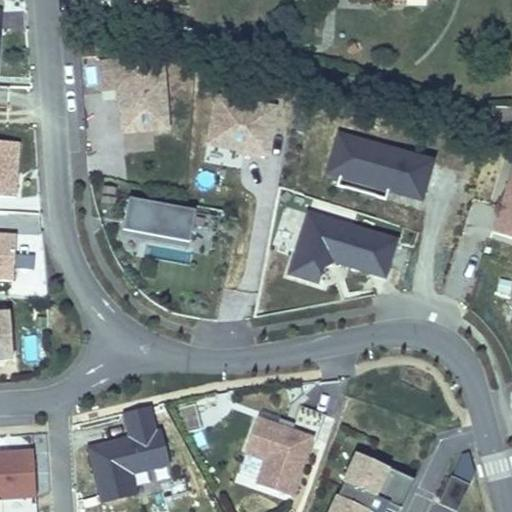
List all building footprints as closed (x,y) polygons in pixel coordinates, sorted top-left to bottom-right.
[(0,82),(34,85),(34,18),(0,16),(0,82)] [(358,52),(354,45),(350,47),(353,54),(358,52)] [(101,66),(102,100),(131,98),(131,136),(181,132),(174,62),(101,66)] [(219,105),(214,151),(277,154),(281,109),(219,105)] [(350,138),(339,176),(432,197),(443,158),(350,138)] [(0,195),(18,196),(21,146),(0,144),(0,195)] [(511,162),(491,234),(511,240),(511,162)] [(215,191),(218,168),(195,165),(192,188),(215,191)] [(132,205),(129,236),(205,244),(211,212),(132,205)] [(308,211),(289,277),(335,287),(343,259),(387,269),(397,233),(308,211)] [(0,237),(0,280),(13,280),(13,238),(0,237)] [(0,318),(0,365),(21,365),(21,318),(0,318)] [(83,449),(95,506),(138,498),(135,479),(172,471),(159,411),(123,418),(126,440),(83,449)] [(267,460),(260,485),(298,497),(316,443),(256,425),(247,455),(267,460)] [(0,457),(0,497),(40,495),(37,455),(0,457)] [(329,511),(389,511),(403,480),(354,462),(329,511)] [(454,481),(442,506),(456,511),(458,511),(471,489),(454,481)]
